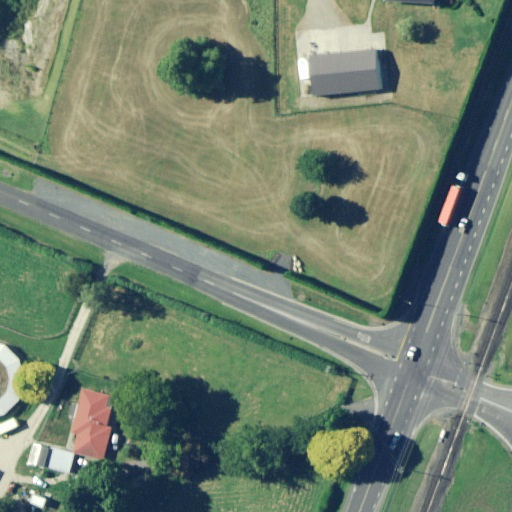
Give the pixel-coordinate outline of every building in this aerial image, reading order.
[(383,90),(379,51),(313,57),(314,68),(301,69),(304,97),(383,90)] [(0,417),(8,415),(23,401),(28,383),(23,362),(9,347),(0,343),(0,417)] [(118,398),(85,390),(82,405),(75,403),(71,417),(77,419),(74,433),(81,435),(76,453),(106,460),(117,417),(113,416),(118,398)] [(76,453),(37,443),(32,463),(71,474),(76,453)] [(50,499),(37,494),(33,503),(46,509),(50,499)]
